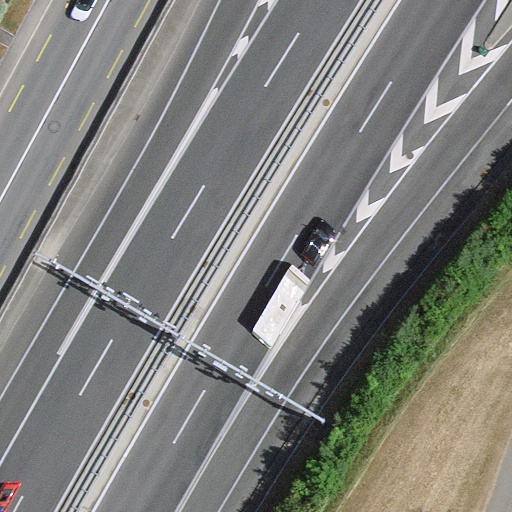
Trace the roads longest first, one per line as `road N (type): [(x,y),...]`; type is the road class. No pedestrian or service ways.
road 1 (motorway): [(136,511),(446,0)]
road 2 (motorway): [(319,0),(18,511)]
road 3 (motorway): [(242,0),(0,503)]
road 4 (motorway): [(161,511),(511,80)]
road 5 (primary): [(109,0),(0,204)]
